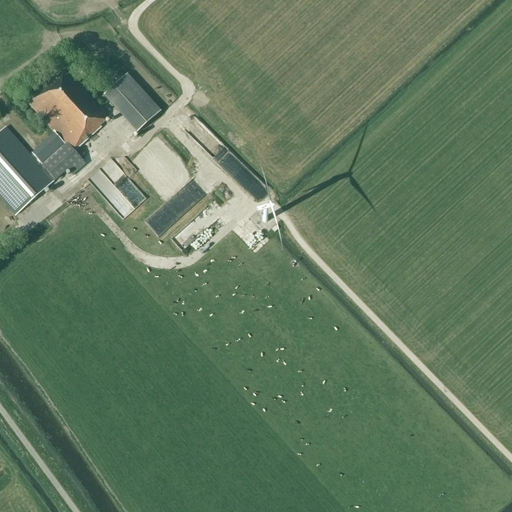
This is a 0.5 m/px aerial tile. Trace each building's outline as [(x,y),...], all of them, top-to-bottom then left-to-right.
[(63,70),(27,103),(69,150),(64,154),(61,151),(41,168),(5,128),(0,131),(0,198),(16,216),(54,182),(53,182),(55,180),(67,170),(73,176),(85,165),(80,158),(84,155),(78,148),(101,127),(100,126),(109,118),(100,108),(99,109),(76,84),(63,70)] [(128,76),(104,98),(138,135),(161,113),(128,76)] [(100,191),(123,219),(147,200),(112,158),(99,168),(111,182),(100,191)] [(189,169),(193,175),(201,170),(197,164),(189,169)] [(192,179),(144,223),(158,237),(206,194),(192,179)] [(205,206),(171,240),(183,253),(217,218),(205,206)] [(254,253),(261,246),(254,239),(247,245),(254,253)]
